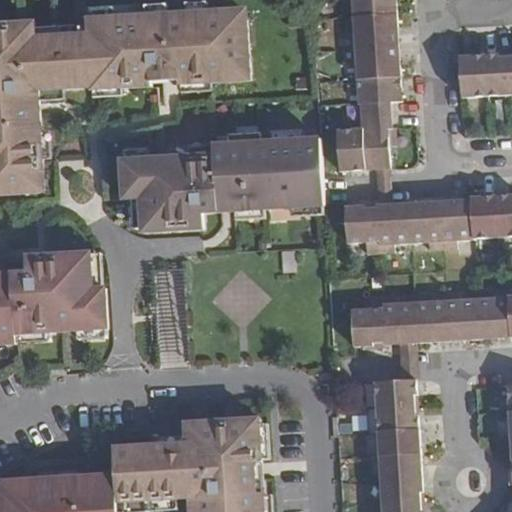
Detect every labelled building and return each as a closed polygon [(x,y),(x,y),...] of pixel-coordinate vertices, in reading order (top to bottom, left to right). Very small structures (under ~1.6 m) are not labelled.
[(398,0),(359,0),(360,19),(399,16),(398,0)] [(0,346),(17,345),(16,334),(110,329),(108,288),(95,288),(93,253),(29,256),(30,272),(0,273),(0,195),(47,193),(41,90),(94,87),(94,90),(253,80),(248,9),(89,19),(89,34),(37,37),(36,22),(0,23),(0,346)] [(399,16),(360,19),(362,50),(401,47),(399,16)] [(401,47),(362,50),(365,81),(403,79),(401,47)] [(501,56),(481,57),(484,98),(511,96),(511,65),(511,58),(501,59),(501,56)] [(481,57),(462,59),(464,99),(484,98),(481,57)] [(403,79),(365,81),(367,106),(393,104),(404,103),(403,79)] [(393,104),(367,106),(368,136),(371,172),(379,171),(392,170),(393,170),(392,148),(399,148),(397,130),(395,130),(393,104)] [(343,173),(371,172),(368,136),(340,137),(343,173)] [(123,160),(124,200),(141,199),(144,234),(205,231),(203,215),(325,208),(321,139),(216,145),(216,155),(123,160)] [(392,170),(379,171),(382,207),(394,206),(392,170)] [(511,197),(498,198),(501,238),(511,238),(511,197)] [(498,198),(473,199),(476,240),(501,238),(498,198)] [(473,202),(448,203),(450,248),(464,247),(464,241),(476,240),(473,202)] [(448,203),(411,205),(413,244),(436,243),(436,249),(450,248),(448,203)] [(411,205),(380,207),(383,252),(397,251),(396,245),(413,244),(411,205)] [(380,207),(348,209),(350,244),(368,243),(369,253),(383,252),(380,207)] [(295,252),(281,253),(282,274),(297,274),(295,252)] [(498,299),(480,301),(483,341),(511,338),(511,308),(511,292),(497,293),(498,299)] [(462,295),(448,296),(451,343),(483,341),(480,301),(463,302),(462,295)] [(435,304),(417,305),(420,344),(451,343),(448,296),(434,297),(435,304)] [(385,300),(371,301),(372,311),(354,312),(356,348),(388,346),(385,300)] [(399,300),(385,300),(388,346),(403,345),(420,344),(417,305),(400,306),(399,300)] [(418,345),(403,345),(405,382),(419,382),(420,382),(418,345)] [(419,382),(378,384),(380,410),(418,407),(417,397),(420,397),(419,382)] [(418,407),(380,410),(381,434),(422,432),(421,417),(418,418),(418,407)] [(187,443),(115,447),(117,475),(118,503),(191,498),(191,511),(266,511),(265,492),(258,492),(256,462),(264,462),(261,419),(186,422),(187,443)] [(422,432),(381,434),(383,459),(424,457),(422,432)] [(424,457),(383,459),(384,482),(425,480),(424,457)] [(118,511),(118,503),(117,475),(1,482),(2,492),(0,492),(0,511),(118,511)] [(425,480),(384,482),(386,506),(424,504),(423,494),(426,494),(425,480)]
